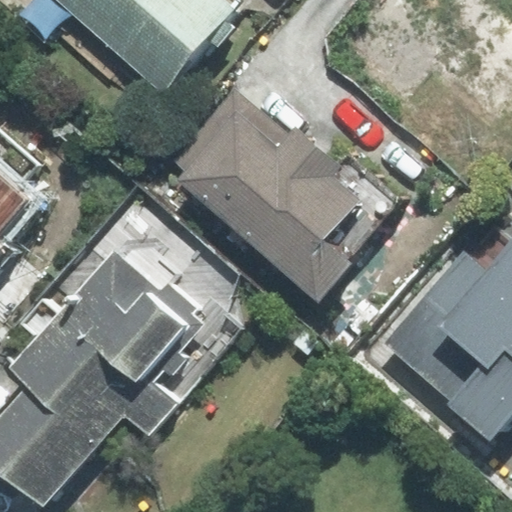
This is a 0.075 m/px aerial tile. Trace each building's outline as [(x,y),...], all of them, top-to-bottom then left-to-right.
[(75,0),(173,88),(248,5),(242,0),(75,0)] [(495,112),(511,95),(511,0),(400,0),(446,45),(437,54),(495,112)] [(254,80),(186,161),(339,291),(375,248),(349,227),(374,198),(346,174),(361,155),(310,112),(302,121),(254,80)] [(0,258),(48,201),(0,160),(0,258)] [(511,435),(511,434),(511,261),(511,262),(486,238),(400,334),(511,435)] [(0,450),(60,505),(138,420),(152,432),(232,344),(126,247),(13,370),(37,391),(0,431),(0,450)]
